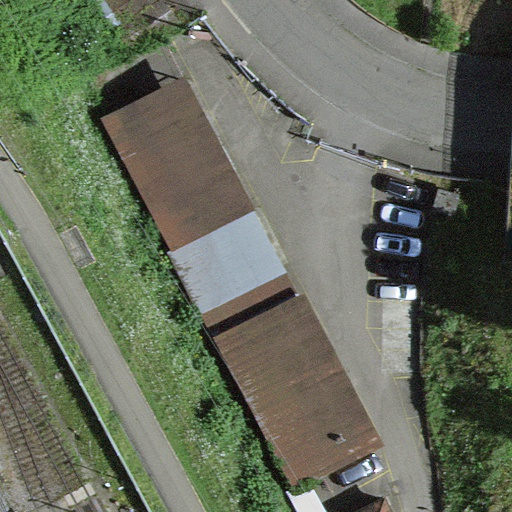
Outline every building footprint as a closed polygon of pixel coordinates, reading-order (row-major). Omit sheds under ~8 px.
[(106,0),(120,20),(148,0),(106,0)] [(163,0),(155,0),(118,26),(133,48),(176,18),(163,0)] [(221,337),(297,297),(235,177),(158,216),(221,337)] [(372,440),(344,387),(268,427),(297,482),(372,440)] [(390,511),(387,505),(383,497),(353,511),(390,511)]
